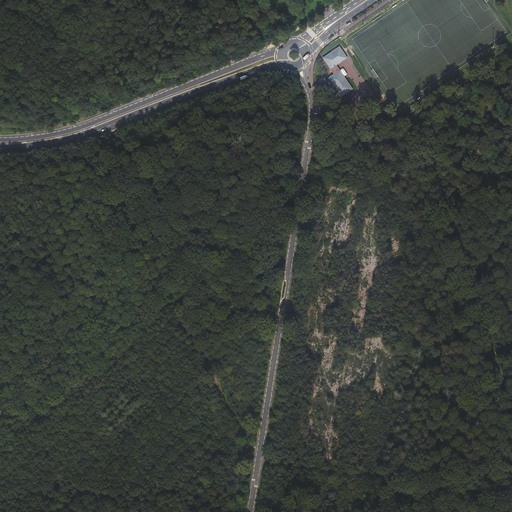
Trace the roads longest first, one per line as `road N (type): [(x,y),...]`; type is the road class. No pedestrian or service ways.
road 1 (unclassified): [(297,66),(312,100),(308,144),(249,511)]
road 2 (track): [(511,406),(411,122)]
road 3 (secondary): [(0,149),(77,137),(267,64),(286,64)]
road 4 (secondary): [(282,52),(88,125),(0,140)]
road 5 (track): [(258,458),(168,285)]
road 6 (track): [(168,285),(292,237)]
